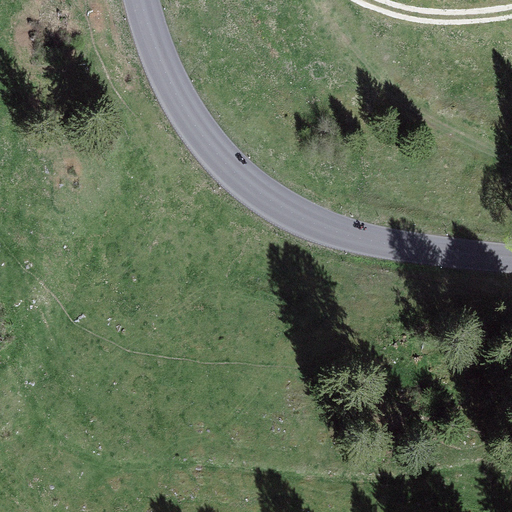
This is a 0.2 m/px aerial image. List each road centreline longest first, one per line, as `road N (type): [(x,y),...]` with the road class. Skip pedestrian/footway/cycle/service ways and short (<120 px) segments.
road 1 (secondary): [(141,0),(180,102),(206,141),(264,197),(351,236),(511,258)]
road 2 (track): [(368,0),(425,16),(511,12)]
